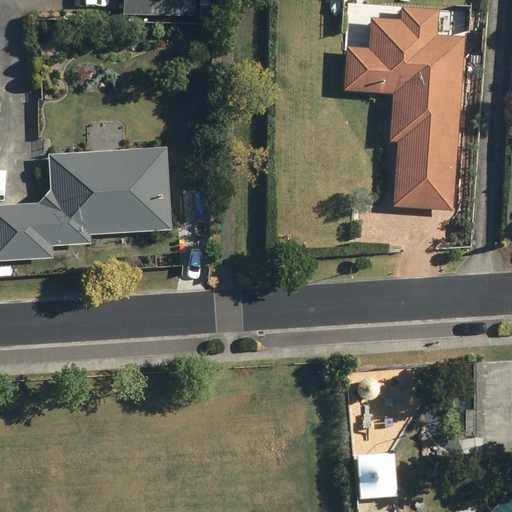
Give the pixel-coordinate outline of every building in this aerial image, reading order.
[(121,0),(121,14),(194,15),(194,0),(121,0)] [(198,0),(198,19),(212,19),(212,0),(198,0)] [(342,89),(390,92),(387,140),(397,140),(393,206),(452,210),(463,36),(435,35),(437,8),(400,6),(399,18),(371,17),(369,48),(344,46),(342,89)] [(166,149),(48,155),(49,191),(38,203),(0,205),(0,260),(51,258),(50,244),(90,242),(89,234),(170,230),(166,149)] [(396,495),(392,453),(355,456),(358,498),(396,495)] [(487,479),(511,478),(511,461),(487,462),(487,479)] [(511,511),(511,505),(506,495),(489,511),(511,511)]
